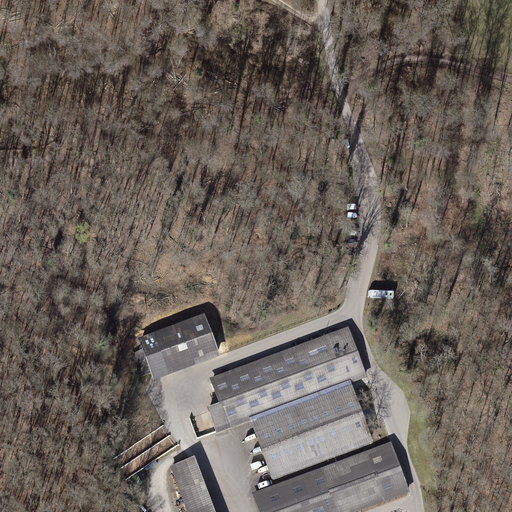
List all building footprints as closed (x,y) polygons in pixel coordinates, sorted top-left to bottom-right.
[(151,373),(154,379),(218,355),(204,320),(140,344),(143,351),(134,354),(143,376),(151,373)] [(209,411),(217,432),(366,376),(349,331),(213,382),(222,406),(209,411)] [(254,427),(274,478),(371,442),(352,391),(254,427)] [(202,435),(215,431),(208,411),(195,416),(202,435)] [(132,474),(178,448),(167,429),(138,445),(143,454),(134,459),(136,464),(129,468),(132,474)] [(256,496),(261,511),(352,511),(406,492),(389,446),(256,496)] [(211,511),(192,461),(172,469),(188,511),(211,511)]
